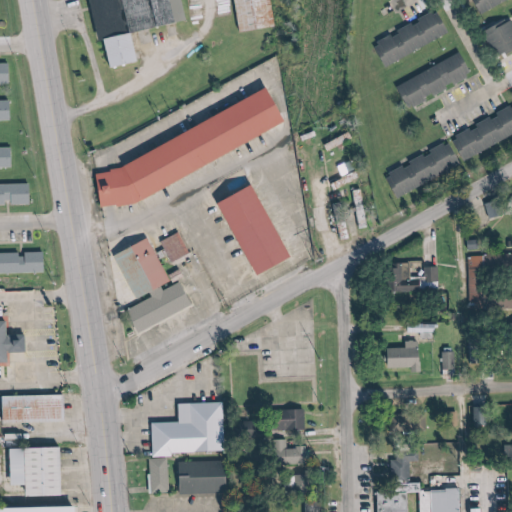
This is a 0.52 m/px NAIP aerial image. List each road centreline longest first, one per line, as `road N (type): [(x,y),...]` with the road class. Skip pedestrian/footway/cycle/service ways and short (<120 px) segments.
road 1 (primary): [(106,511),(31,0)]
road 2 (tertiary): [(93,382),(276,301),(511,167)]
road 3 (residential): [(352,511),(350,257)]
road 4 (residential): [(35,41),(0,41),(66,217)]
road 5 (residential): [(511,384),(352,391)]
